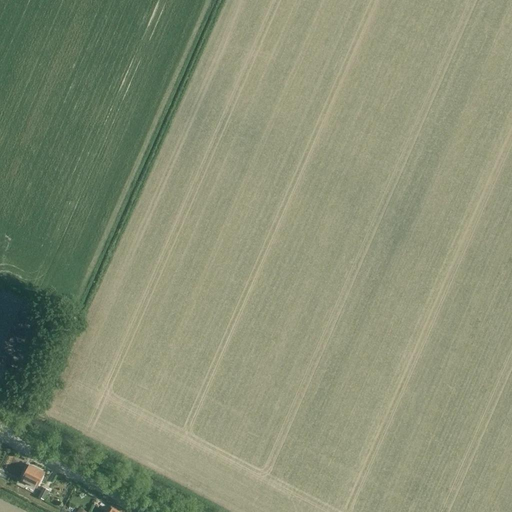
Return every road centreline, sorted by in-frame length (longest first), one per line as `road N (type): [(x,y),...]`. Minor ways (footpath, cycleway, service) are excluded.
road 1 (track): [(226,511),(41,413),(223,0)]
road 2 (track): [(180,511),(0,420)]
road 3 (unclassified): [(0,436),(145,511)]
